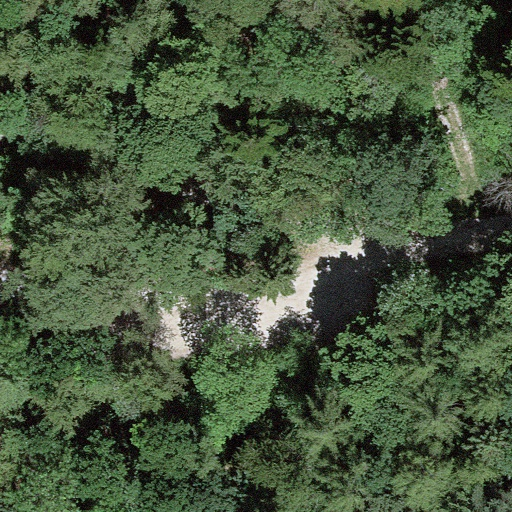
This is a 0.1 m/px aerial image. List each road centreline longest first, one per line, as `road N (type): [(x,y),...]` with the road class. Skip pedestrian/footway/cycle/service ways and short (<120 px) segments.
road 1 (track): [(0,286),(105,300),(266,293),(511,223)]
road 2 (track): [(0,125),(235,212),(394,259)]
